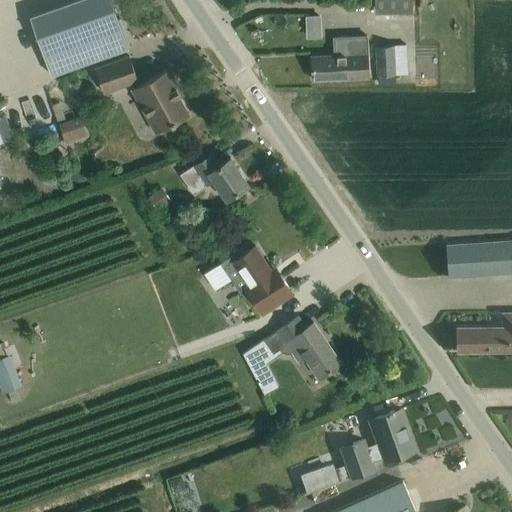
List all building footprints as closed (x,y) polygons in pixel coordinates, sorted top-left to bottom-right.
[(107,0),(74,0),(29,16),(50,75),(125,49),(107,0)] [(412,0),(385,0),(386,13),(412,13),(412,0)] [(318,16),(304,17),(305,28),(318,27),(318,16)] [(332,55),(310,56),(311,79),(331,78),(358,77),(367,76),(366,36),(331,37),(332,55)] [(406,75),(405,55),(405,45),(375,46),(376,76),(406,75)] [(154,131),(169,121),(188,114),(178,97),(182,95),(167,68),(137,85),(135,81),(136,81),(128,56),(109,63),(93,68),(102,93),(128,83),(154,131)] [(19,113),(24,147),(48,143),(42,109),(19,113)] [(54,136),(63,155),(89,144),(81,124),(54,136)] [(226,199),(231,195),(247,184),(229,157),(217,164),(210,153),(180,174),(193,192),(212,179),(226,199)] [(161,187),(148,196),(157,210),(170,201),(161,187)] [(511,240),(468,243),(467,244),(448,245),(450,277),(511,272),(511,240)] [(226,281),(240,271),(249,284),(245,287),(261,311),(292,291),(274,265),(270,268),(254,244),(232,259),(230,256),(215,266),(226,281)] [(217,273),(199,284),(210,302),(228,292),(217,273)] [(458,351),(478,351),(511,350),(511,313),(503,313),(504,327),(458,328),(458,351)] [(304,357),(306,361),(317,377),(340,362),(312,321),(305,326),(298,315),(262,339),(272,353),(279,349),(280,350),(282,352),(286,353),(288,353),(291,351),(298,361),(304,357)] [(240,363),(247,374),(267,362),(260,351),(240,363)] [(0,368),(0,405),(17,399),(5,367),(0,368)] [(358,374),(354,386),(366,389),(369,378),(358,374)] [(342,447),(348,464),(353,478),(376,470),(373,462),(384,458),(385,461),(419,450),(404,409),(371,420),(380,445),(368,448),(365,439),(342,447)] [(348,464),(336,469),(341,482),(353,478),(348,464)] [(417,511),(404,481),(335,511),(417,511)]
